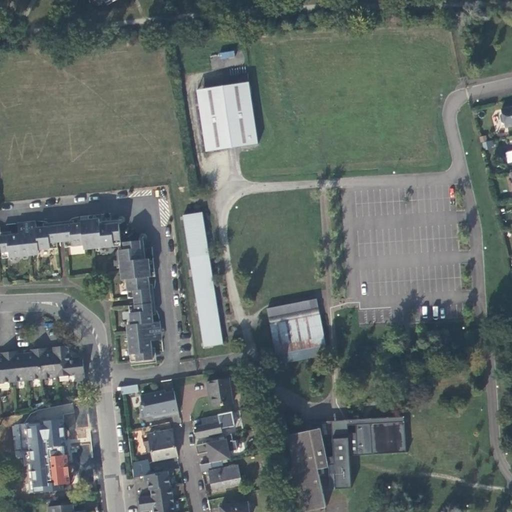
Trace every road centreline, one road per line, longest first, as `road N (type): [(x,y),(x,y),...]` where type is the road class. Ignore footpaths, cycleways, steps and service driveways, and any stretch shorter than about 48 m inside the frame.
road 1 (unclassified): [(511,477),(496,436),(475,231),(453,137),(452,111),(467,94)]
road 2 (residential): [(102,379),(171,369),(157,234),(148,219),(113,205),(4,217)]
road 3 (residential): [(102,379),(116,511)]
